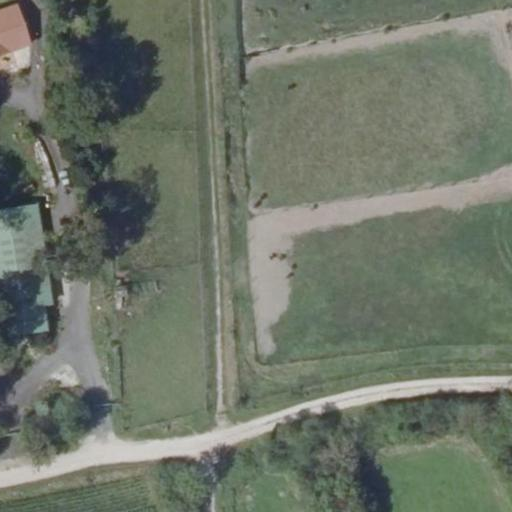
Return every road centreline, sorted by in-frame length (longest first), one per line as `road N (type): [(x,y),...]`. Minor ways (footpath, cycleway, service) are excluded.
road 1 (track): [(201,0),(225,431)]
road 2 (track): [(225,431),(331,398),(425,383),(511,381)]
road 3 (track): [(0,480),(155,444),(202,442)]
